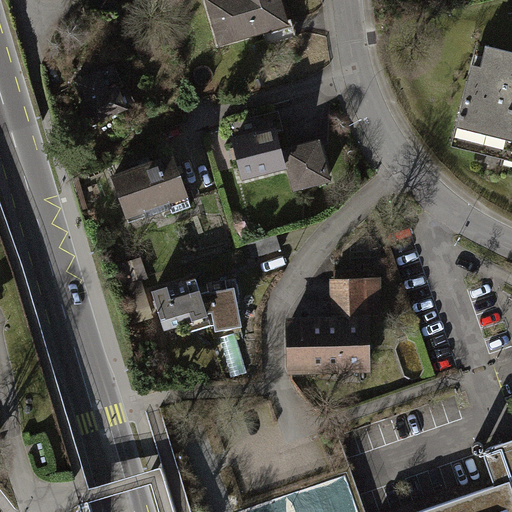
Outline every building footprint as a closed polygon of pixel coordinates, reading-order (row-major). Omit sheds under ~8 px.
[(276,0),(209,0),(217,46),(282,34),(276,0)] [(511,62),(481,54),(455,150),(511,165),(511,62)] [(112,79),(75,91),(85,122),(122,109),(112,79)] [(271,124),(227,139),(242,185),(288,170),(295,192),(331,180),(316,136),(279,148),(271,124)] [(164,160),(108,179),(125,227),(180,208),(164,160)] [(331,317),(281,317),(282,384),(366,383),(366,324),(395,323),(395,274),(331,274),(331,317)] [(229,285),(198,289),(206,338),(238,334),(229,285)] [(198,289),(145,297),(152,340),(205,333),(198,289)] [(492,492),(434,511),(511,511),(511,446),(480,458),(492,492)]
